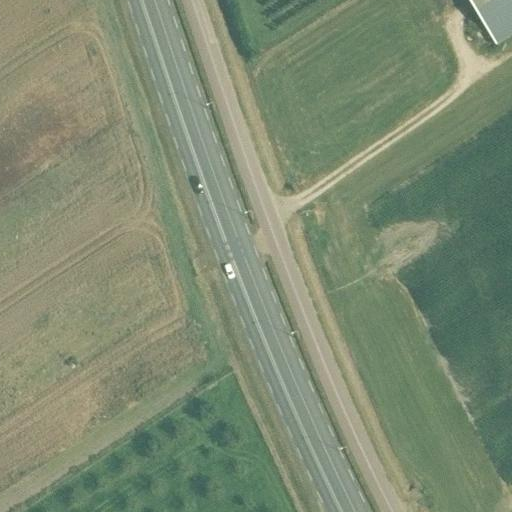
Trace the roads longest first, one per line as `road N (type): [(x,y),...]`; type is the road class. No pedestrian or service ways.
road 1 (unclassified): [(395,511),(322,367),(197,0)]
road 2 (primary): [(346,511),(229,242),(148,0)]
